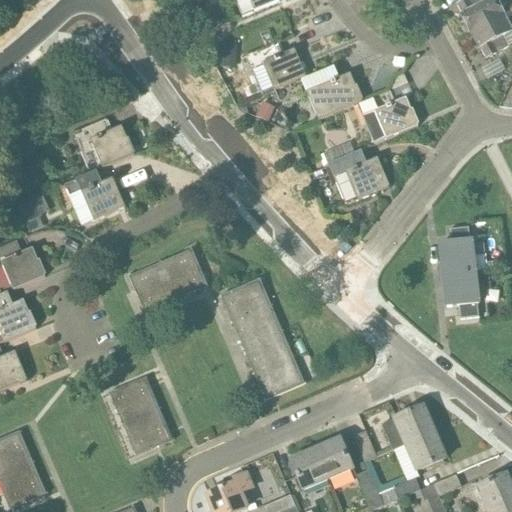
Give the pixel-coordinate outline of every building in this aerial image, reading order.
[(234,0),(242,19),(279,2),(279,3),(285,1),(284,0),(234,0)] [(511,1),(506,5),(507,6),(502,9),(496,0),(467,0),(457,6),(462,16),(460,17),(470,34),(510,12),(511,15),(511,1)] [(511,28),(507,20),(511,17),(511,15),(510,12),(470,34),(478,50),(480,50),(485,59),(509,46),(504,37),(511,32),(511,28)] [(263,97),(306,79),(301,66),(295,51),(284,56),(279,44),(247,58),(263,97)] [(235,69),(236,63),(237,46),(235,46),(223,45),(222,45),(221,49),(220,67),(224,68),(235,69)] [(358,106),(390,92),(362,103),(355,87),(350,75),(339,80),(334,68),(306,79),(263,97),(302,82),(319,124),(358,106)] [(405,74),(395,78),(390,92),(408,84),(405,74)] [(295,99),(290,87),(275,93),(281,105),(295,99)] [(390,92),(358,106),(375,146),(418,128),(406,100),(395,104),(390,92)] [(91,177),(97,174),(135,158),(123,130),(111,134),(107,123),(70,138),(76,152),(81,150),(91,177)] [(361,152),(329,166),(346,207),(389,188),(377,160),(365,165),(361,152)] [(322,163),(324,168),(328,165),(324,154),(319,156),(322,163)] [(324,168),(322,163),(310,167),(313,174),(325,169),(324,168)] [(97,174),(91,177),(66,188),(82,228),(126,209),(114,182),(103,187),(97,174)] [(17,209),(22,220),(35,214),(30,203),(17,209)] [(443,277),(475,273),(471,242),(470,242),(469,229),(450,231),(451,245),(439,246),(443,277)] [(0,292),(2,298),(8,296),(46,280),(34,252),(23,257),(18,244),(0,251),(0,292)] [(161,266),(177,302),(207,289),(192,253),(161,266)] [(497,263),(487,264),(488,271),(498,270),(497,263)] [(146,316),(177,302),(161,266),(130,279),(146,316)] [(479,304),(475,273),(443,277),(447,308),(458,306),(460,320),(479,318),(478,304),(479,304)] [(233,325),(271,309),(260,282),(221,299),(233,325)] [(0,347),(37,332),(25,303),(14,308),(8,296),(2,298),(0,299),(0,347)] [(243,351),(282,334),(271,309),(233,325),(243,351)] [(254,376),(293,360),(282,334),(243,351),(254,376)] [(0,349),(0,394),(28,383),(16,355),(5,360),(0,349)] [(293,360),(254,376),(266,403),(305,386),(293,360)] [(123,427),(159,412),(146,381),(110,396),(123,427)] [(393,454),(404,449),(435,435),(424,409),(382,428),(393,454)] [(159,412),(123,427),(136,458),(172,443),(159,412)] [(376,456),(366,434),(354,439),(365,466),(378,460),(376,456)] [(0,479),(33,466),(20,435),(0,443),(0,479)] [(435,435),(404,449),(415,474),(446,461),(435,435)] [(316,452),(330,483),(353,473),(340,442),(316,452)] [(304,494),(330,483),(316,452),(291,463),(304,494)] [(33,466),(0,479),(0,487),(11,511),(47,496),(33,466)] [(375,511),(380,510),(383,509),(378,497),(368,473),(356,479),(370,511),(375,511)] [(213,511),(243,511),(250,510),(243,495),(254,490),(247,474),(233,480),(236,487),(207,499),(213,511)] [(485,511),(494,511),(511,504),(511,489),(507,477),(476,491),(485,511)] [(434,487),(439,499),(461,490),(456,478),(434,487)] [(398,503),(421,493),(416,481),(393,490),(398,503)] [(434,487),(421,493),(425,503),(428,502),(431,511),(444,511),(439,499),(434,487)] [(266,511),(288,511),(296,509),(291,497),(265,509),(266,511)]
